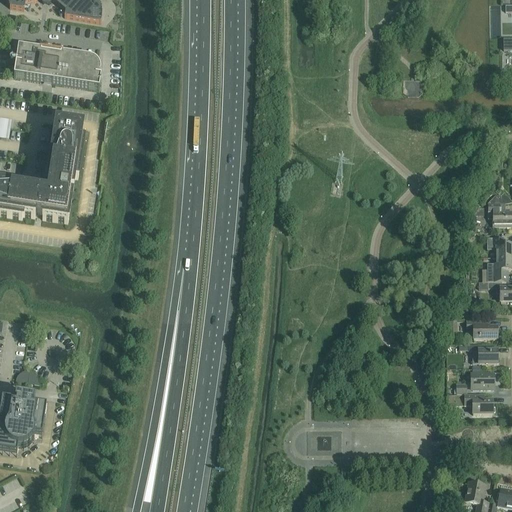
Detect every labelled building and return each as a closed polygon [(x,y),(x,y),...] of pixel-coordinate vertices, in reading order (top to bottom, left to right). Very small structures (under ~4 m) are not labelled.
[(5,0),(10,10),(24,12),(25,7),(41,1),(41,2),(42,3),(42,4),(43,4),(43,5),(44,5),(45,5),(45,6),(46,6),(47,6),(48,6),(49,5),(50,5),(51,4),(51,3),(52,3),(52,2),(65,14),(65,19),(64,19),(101,26),(102,8),(92,0),(5,0)] [(18,50),(14,79),(99,92),(101,79),(99,79),(100,75),(100,76),(100,75),(100,74),(100,73),(100,72),(100,71),(100,70),(100,69),(99,68),(99,67),(98,67),(98,66),(98,65),(97,65),(97,64),(96,64),(96,63),(95,63),(94,62),(93,62),(93,61),(92,61),(91,61),(62,56),(61,56),(60,57),(61,57),(60,58),(54,57),(54,54),(48,53),(48,56),(41,55),(41,54),(42,54),(42,53),(41,53),(40,53),(18,50)] [(0,139),(6,141),(9,121),(2,120),(2,124),(0,123),(0,139)] [(41,221),(67,225),(71,199),(68,199),(69,191),(72,192),(74,180),(77,181),(83,143),(80,142),(82,131),(56,127),(54,138),(51,138),(45,176),(48,176),(47,187),(38,185),(37,194),(26,192),(27,189),(0,185),(0,217),(22,221),(22,218),(34,220),(35,217),(42,218),(41,221)] [(492,221),(492,229),(511,229),(511,213),(500,214),(500,206),(500,198),(494,198),(488,205),(488,206),(488,221),(492,221)] [(496,252),(496,260),(511,259),(511,246),(501,246),(501,240),(487,240),(487,252),(496,252)] [(511,259),(496,260),(496,268),(487,268),(487,284),(506,284),(506,273),(511,272),(511,259)] [(500,291),(500,304),(511,304),(511,290),(502,291),(502,285),(488,285),(488,291),(500,291)] [(11,322),(11,368),(23,368),(23,345),(18,345),(18,322),(11,322)] [(473,333),(473,342),(497,342),(497,329),(489,330),(489,324),(466,324),(466,333),(473,333)] [(478,359),(478,366),(497,366),(497,353),(482,353),(482,347),(468,347),(468,353),(472,353),(472,359),(478,359)] [(17,384),(40,387),(40,385),(40,383),(39,380),(37,378),(36,376),(34,375),(31,374),(29,374),(26,374),(24,375),(22,376),(20,377),(19,379),(18,381),(17,384)] [(472,376),(472,392),(493,392),(493,376),(472,376)] [(464,397),(464,409),(472,409),(473,416),(492,416),(492,403),(479,403),(478,397),(464,397)] [(0,455),(2,456),(9,457),(16,458),(17,458),(18,450),(19,450),(20,450),(21,450),(22,450),(23,449),(24,449),(25,449),(26,448),(27,448),(28,447),(29,446),(30,446),(30,445),(31,444),(31,443),(32,443),(32,442),(32,441),(33,440),(33,439),(38,439),(42,440),(43,433),(43,432),(44,425),(45,418),(46,411),(46,410),(33,408),(34,402),(24,401),(22,400),(15,405),(2,403),(2,404),(1,411),(0,416),(0,455)] [(23,479),(12,479),(13,507),(23,507),(23,479)] [(475,511),(487,511),(489,505),(482,504),(485,487),(469,484),(466,504),(477,506),(475,511)] [(511,511),(511,492),(501,490),(499,501),(494,500),(491,511),(496,511),(497,509),(511,511)]
